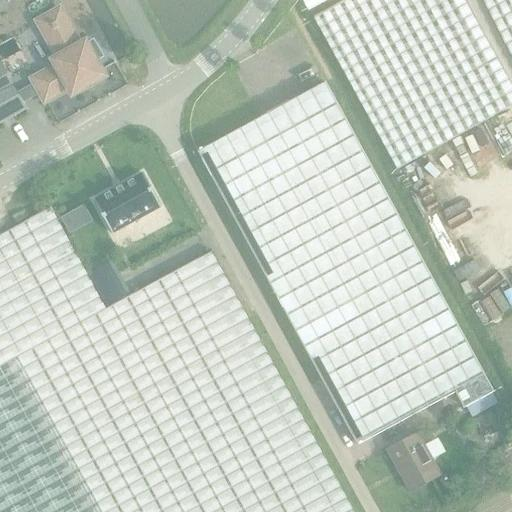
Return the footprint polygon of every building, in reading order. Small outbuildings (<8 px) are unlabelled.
[(300,0),(300,1),(306,11),(325,0),(300,0)] [(348,0),(313,19),(396,170),(511,106),(511,86),(464,0),(348,0)] [(511,0),(479,0),(511,60),(511,0)] [(57,67),(33,80),(34,83),(40,94),(45,101),(69,88),(72,94),(103,77),(84,44),(80,47),(66,23),(59,11),(38,23),(45,35),(59,59),(54,61),(57,67)] [(0,124),(27,110),(11,80),(0,85),(0,124)] [(267,115),(199,153),(357,443),(454,391),(483,375),(381,188),(334,101),(325,83),(267,115)] [(139,175),(90,201),(108,237),(158,211),(139,175)] [(84,206),(60,218),(69,234),(92,221),(84,206)] [(0,318),(101,511),(351,511),(209,254),(105,310),(87,276),(51,210),(0,237),(0,318)] [(93,287),(119,273),(113,261),(87,276),(93,287)] [(0,511),(101,511),(0,318),(0,511)] [(483,375),(454,391),(464,409),(467,408),(492,394),(493,393),(485,377),(483,375)] [(492,394),(467,408),(472,418),(497,404),(492,394)] [(510,432),(510,431),(510,427),(508,424),(504,418),(501,416),(497,414),(490,413),(483,415),(478,419),(474,425),(473,432),(474,438),(476,441),(479,445),(483,448),(490,450),(497,449),(503,445),(506,443),(508,439),(510,432)] [(418,432),(385,450),(386,452),(409,493),(439,477),(442,475),(433,459),(425,446),(418,432)]
